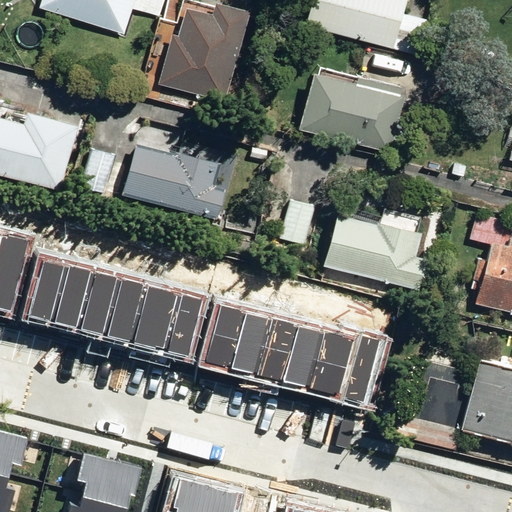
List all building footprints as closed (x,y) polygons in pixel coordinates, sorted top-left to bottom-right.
[(36,0),(34,10),(121,34),(129,0),(36,0)] [(302,0),(296,27),(415,58),(424,23),(396,16),(399,0),(302,0)] [(151,89),(223,104),(242,14),(205,6),(203,16),(175,10),(169,38),(162,37),(151,89)] [(289,132),(383,155),(397,99),(391,97),(393,90),(346,79),(344,86),(302,76),(289,132)] [(0,178),(56,193),(73,128),(21,114),(17,126),(0,122),(0,178)] [(117,196),(211,222),(220,190),(209,187),(215,166),(171,154),(170,158),(131,147),(117,196)] [(78,190),(102,195),(109,157),(86,152),(78,190)] [(278,242),(302,247),(311,207),(286,201),(278,242)] [(471,307),(511,316),(511,241),(509,241),(511,228),(511,224),(474,216),(467,243),(483,246),(479,264),(473,262),(469,282),(476,284),(471,307)] [(311,270),(415,294),(423,262),(409,259),(414,238),(324,217),(311,270)] [(0,253),(0,304),(12,308),(33,237),(7,229),(0,253)] [(71,262),(44,255),(29,311),(56,318),(71,262)] [(98,269),(71,262),(56,318),(84,325),(98,269)] [(125,275),(98,269),(84,325),(111,332),(125,275)] [(152,282),(125,275),(111,332),(138,338),(152,282)] [(179,289),(152,282),(138,338),(165,345),(179,289)] [(206,296),(179,289),(165,345),(192,352),(206,296)] [(248,312),(221,305),(206,361),(234,368),(248,312)] [(275,319),(248,312),(234,368),(261,375),(275,319)] [(302,326),(275,319),(261,375),(288,382),(302,326)] [(329,332),(302,326),(288,382),(315,389),(329,332)] [(356,339),(329,332),(315,389),(342,395),(356,339)] [(358,333),(356,339),(342,395),(369,402),(385,339),(358,333)] [(431,360),(417,417),(511,441),(511,370),(480,362),(478,370),(431,360)] [(24,463),(30,439),(0,430),(0,511),(10,511),(16,490),(12,489),(19,462),(24,463)] [(138,493),(144,469),(85,453),(78,481),(87,484),(80,508),(71,505),(69,511),(128,511),(134,492),(138,493)] [(233,511),(239,493),(180,477),(172,505),(182,508),(180,511),(233,511)]
